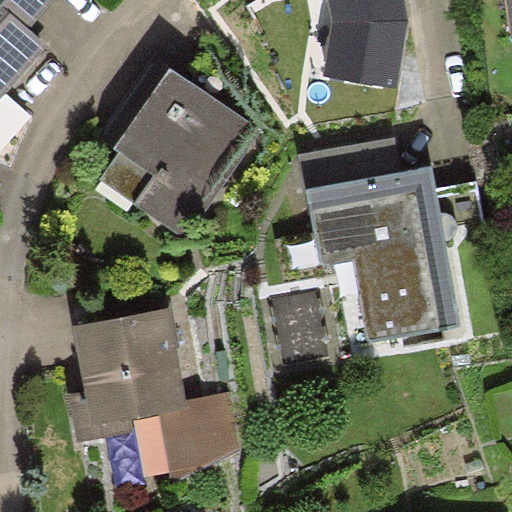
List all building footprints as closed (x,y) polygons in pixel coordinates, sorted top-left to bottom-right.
[(0,0),(0,158),(13,164),(33,116),(10,95),(53,46),(38,32),(66,0),(0,0)] [(254,133),(171,75),(117,151),(125,157),(107,182),(183,234),(254,133)] [(306,154),(310,183),(405,170),(401,141),(306,154)] [(433,169),(308,190),(320,259),(353,253),(367,339),(459,324),(444,235),(450,234),(454,229),(456,224),(453,216),(451,210),(445,208),(440,209),(437,196),(433,169)] [(148,315),(74,331),(86,391),(69,395),(79,442),(105,436),(116,488),(195,471),(242,451),(231,396),(190,403),(179,351),(185,349),(176,309),(148,315)]
